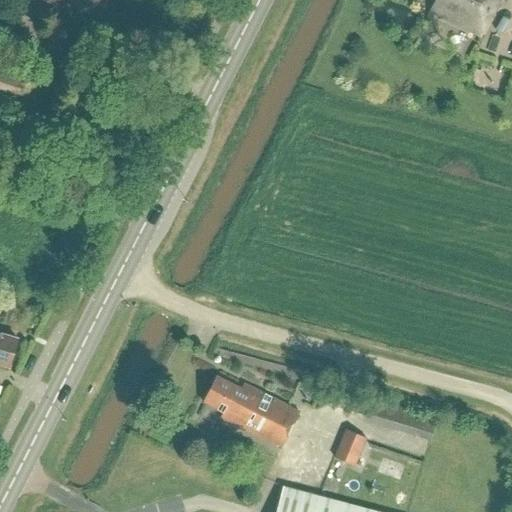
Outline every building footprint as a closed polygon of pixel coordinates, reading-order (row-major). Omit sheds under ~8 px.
[(41,0),(55,7),(59,0),(68,0),(72,2),(70,5),(94,18),(103,0),(41,0)] [(426,0),(434,4),(429,13),(445,21),(480,39),(499,0),(426,0)] [(0,54),(0,110),(26,119),(25,122),(46,129),(61,84),(26,72),(29,65),(0,54)] [(0,365),(9,369),(18,340),(0,334),(0,365)] [(216,378),(203,404),(223,414),(220,419),(280,450),(299,414),(250,389),(247,394),(216,378)] [(366,409),(363,422),(429,442),(436,425),(437,421),(369,400),(366,409)] [(344,432),(332,457),(353,469),(367,440),(344,432)] [(274,511),(373,511),(281,487),(274,511)]
